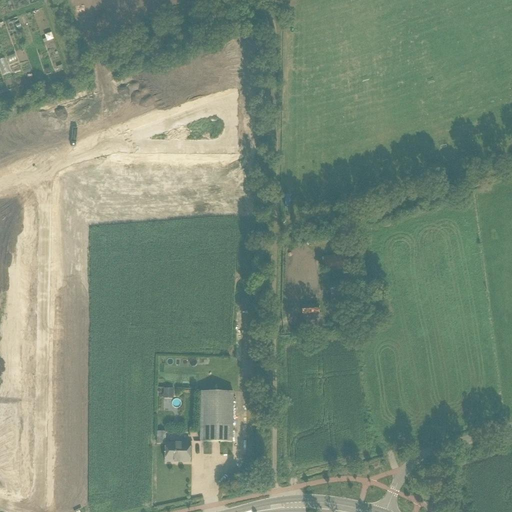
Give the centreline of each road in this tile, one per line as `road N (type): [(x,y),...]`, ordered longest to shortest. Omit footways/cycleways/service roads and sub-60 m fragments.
road 1 (residential): [(41,510),(45,169)]
road 2 (residential): [(121,142),(230,97),(230,150),(133,147)]
road 3 (track): [(274,490),(270,237)]
road 4 (unclassified): [(387,511),(420,455),(511,426)]
road 5 (track): [(0,100),(70,72),(46,0)]
